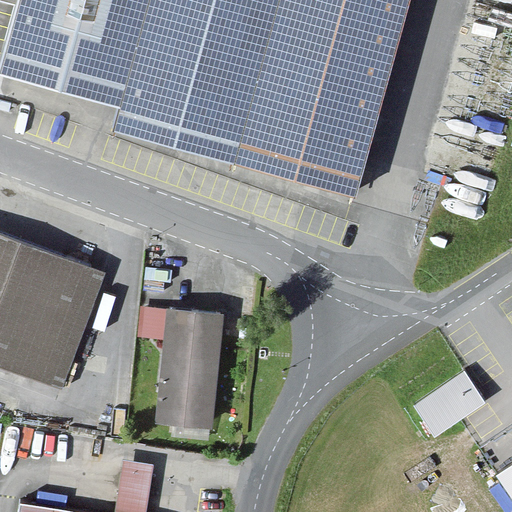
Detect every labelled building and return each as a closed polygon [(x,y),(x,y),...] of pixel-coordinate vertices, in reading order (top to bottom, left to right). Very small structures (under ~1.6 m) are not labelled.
[(13,0),(18,1),(0,64),(0,65),(122,99),(116,121),(355,186),(405,0),(13,0)] [(104,270),(0,229),(0,360),(60,383),(104,270)] [(222,309),(142,303),(140,333),(165,335),(159,418),(213,422),(222,309)] [(435,433),(486,399),(466,368),(414,402),(435,433)] [(124,458),(115,511),(143,511),(151,462),(124,458)] [(511,461),(496,472),(511,495),(511,461)] [(89,511),(20,502),(18,511),(89,511)]
